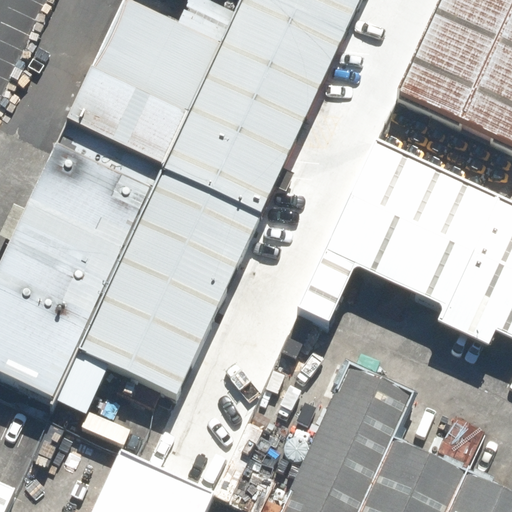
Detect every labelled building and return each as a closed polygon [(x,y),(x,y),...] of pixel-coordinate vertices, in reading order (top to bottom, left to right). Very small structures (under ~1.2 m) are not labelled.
[(361,0),(248,0),(225,50),(85,364),(179,406),(361,0)] [(511,0),(447,0),(400,106),(511,155),(511,0)] [(0,385),(62,413),(85,364),(225,50),(127,6),(0,288),(0,385)] [(511,214),(373,153),(298,320),(331,334),(357,276),(511,344),(511,214)] [(412,402),(348,373),(286,511),(362,511),(391,448),(412,402)] [(511,511),(511,501),(391,448),(362,511),(511,511)] [(203,511),(209,499),(119,459),(94,511),(203,511)] [(0,511),(5,511),(14,494),(0,488),(0,511)]
